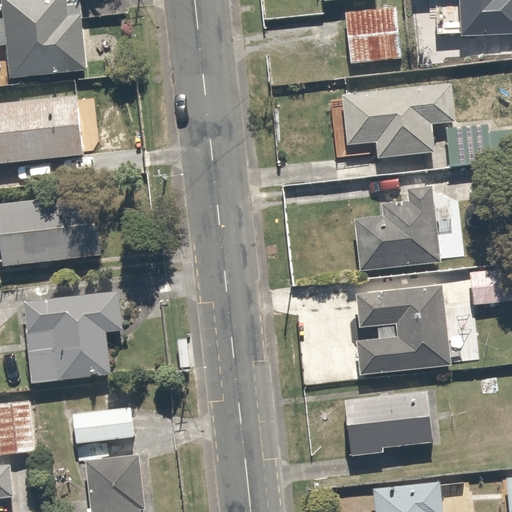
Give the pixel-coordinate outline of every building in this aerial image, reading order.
[(511,0),(459,0),(461,37),(511,35),(511,0)] [(68,5),(0,6),(0,35),(1,91),(76,89),(75,28),(69,28),(68,5)] [(398,11),(348,13),(352,65),(401,59),(398,11)] [(457,121),(453,87),(347,96),(350,147),(378,142),(378,161),(439,156),(430,125),(457,121)] [(79,112),(0,114),(0,174),(82,171),(79,112)] [(453,168),(492,165),(491,153),(511,152),(511,130),(491,132),(491,124),(450,127),(453,168)] [(446,268),(433,187),(379,198),(385,216),(355,220),(362,278),(446,268)] [(93,217),(0,220),(0,277),(95,274),(93,217)] [(495,282),(495,268),(475,269),(476,305),(506,305),(505,281),(495,282)] [(453,368),(442,291),(358,295),(361,328),(399,324),(402,338),(359,343),(360,375),(453,368)] [(106,313),(10,319),(16,397),(97,391),(94,344),(108,343),(106,313)] [(435,448),(429,394),(346,402),(350,458),(435,448)] [(0,420),(0,466),(17,466),(15,420),(0,420)] [(126,427),(60,429),(62,455),(127,452),(126,427)] [(134,511),(132,474),(75,476),(76,511),(134,511)] [(446,511),(442,481),(375,493),(376,511),(446,511)]
